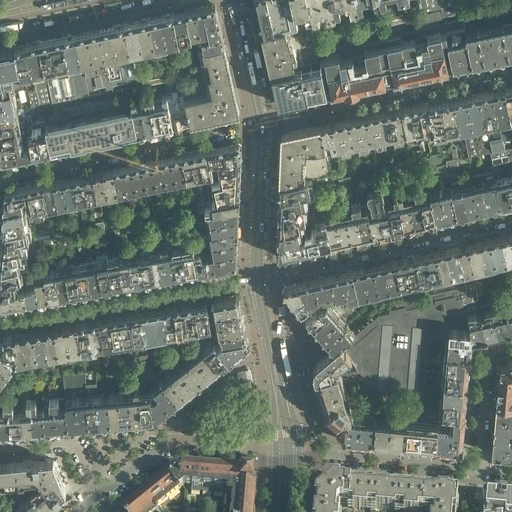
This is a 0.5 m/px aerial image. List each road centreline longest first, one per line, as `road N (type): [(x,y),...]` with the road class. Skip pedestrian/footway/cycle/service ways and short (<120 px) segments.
road 1 (residential): [(258,125),(0,173)]
road 2 (residential): [(511,217),(256,274)]
road 3 (residential): [(0,323),(256,274)]
road 4 (residential): [(258,125),(511,72)]
road 5 (unclassified): [(475,467),(300,453)]
road 6 (tertiary): [(0,28),(155,0)]
road 7 (tertiary): [(258,125),(256,274)]
road 8 (residential): [(475,467),(487,360),(511,346)]
road 9 (residential): [(97,496),(75,446),(0,451)]
road 10 (tertiary): [(233,0),(258,125)]
